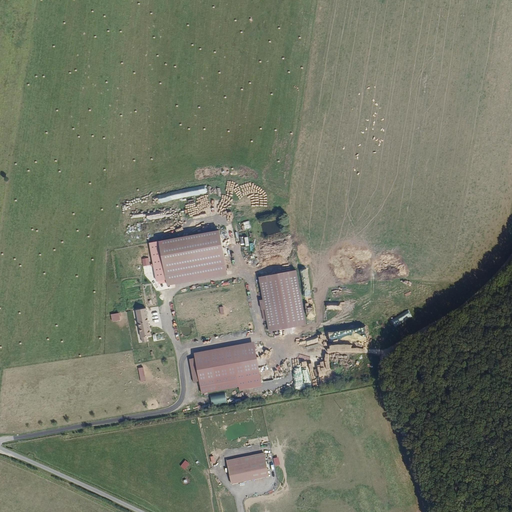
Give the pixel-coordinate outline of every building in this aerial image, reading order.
[(157,202),(199,193),(197,185),(150,196),(152,202),(157,201),(157,202)] [(200,211),(220,215),(221,207),(201,203),(200,211)] [(127,224),(174,215),(172,208),(125,217),(127,224)] [(241,223),(243,230),(250,228),(248,221),(241,223)] [(218,230),(149,243),(156,281),(166,279),(167,286),(227,275),(218,230)] [(149,258),(142,259),(143,266),(150,265),(149,258)] [(296,270),(258,277),(269,332),(306,325),(296,270)] [(303,296),(311,295),(309,282),(301,283),(303,296)] [(434,310),(444,303),(440,298),(435,301),(434,300),(429,303),(434,310)] [(150,336),(146,309),(136,310),(140,338),(141,338),(142,343),(147,342),(146,337),(150,336)] [(118,313),(111,314),(112,322),(120,320),(118,313)] [(338,346),(369,340),(366,325),(335,330),(338,346)] [(262,387),(253,342),(193,353),(194,358),(199,381),(201,394),(239,387),(239,391),(262,387)] [(281,352),(280,359),(288,360),(289,355),(287,355),(287,353),(281,352)] [(289,362),(303,363),(303,358),(297,358),(298,354),(290,353),(289,362)] [(199,381),(194,358),(188,360),(192,382),(199,381)] [(211,397),(211,405),(227,403),(226,395),(211,397)] [(269,477),(264,454),(227,461),(232,485),(269,477)] [(185,460),(180,466),(185,470),(189,464),(185,460)]
